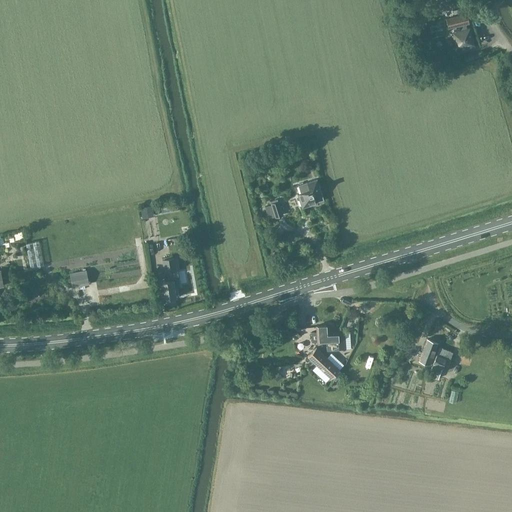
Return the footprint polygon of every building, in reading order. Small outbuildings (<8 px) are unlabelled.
[(450,17),(446,18),(448,29),(452,28),(453,32),(452,32),(456,51),(474,47),(470,29),(467,29),(466,24),(469,24),(467,13),(450,17)] [(324,199),(317,179),(298,185),(300,192),(297,193),(302,208),(316,203),(316,202),(324,199)] [(271,205),(264,207),(268,219),(275,217),(283,214),(279,201),(271,204),(271,205)] [(142,214),(152,213),(151,206),(141,207),(142,214)] [(138,246),(127,246),(127,288),(138,287),(138,246)] [(166,280),(160,281),(163,299),(176,296),(175,287),(180,286),(177,270),(176,271),(174,258),(162,260),(166,280)] [(70,274),(72,287),(88,284),(86,270),(70,274)] [(318,332),(311,332),(312,343),(318,342),(318,343),(326,342),(327,348),(327,351),(338,350),(338,349),(346,349),(345,337),(338,337),(338,332),(330,332),(329,326),(318,326),(318,332)] [(259,335),(248,339),(251,347),(262,342),(259,335)] [(430,364),(438,342),(428,338),(419,361),(430,364)] [(337,371),(340,368),(317,347),(308,356),(331,378),(331,377),(338,384),(344,377),(337,371)] [(447,370),(453,352),(439,347),(430,372),(429,375),(438,379),(442,368),(447,370)]
